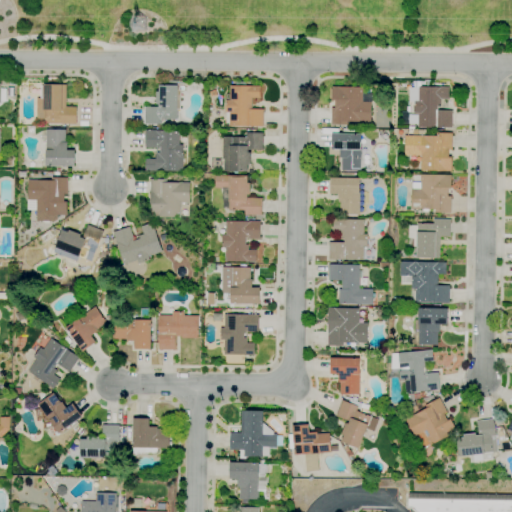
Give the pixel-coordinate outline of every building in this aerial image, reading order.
[(161,125),(144,124),(144,106),(156,107),(157,93),(159,93),(159,85),(166,85),(166,80),(176,81),(176,86),(177,86),(177,90),(180,90),(180,110),(177,110),(177,120),(161,120),(161,125)] [(77,125),(46,124),(46,119),(36,119),(37,99),(41,99),(41,87),(43,87),(43,85),(66,85),(66,107),(77,107),(77,125)] [(263,127),(229,127),(229,125),(227,125),(227,112),(225,112),(225,100),(229,100),(229,86),(260,86),(260,98),(252,98),(252,110),(263,110),(263,127)] [(347,125),(331,125),(331,108),(335,108),(335,101),(331,101),(332,87),(339,87),(363,88),(362,102),(371,102),(371,122),(347,122),(347,125)] [(452,128),(417,127),(417,124),(408,124),(408,115),(418,115),(418,113),(414,113),(414,102),(409,102),(409,88),(418,88),(418,87),(440,87),(449,87),(449,100),(441,99),(441,104),(438,104),(438,110),(452,111),(452,128)] [(211,98),(209,92),(215,90),(217,95),(211,98)] [(75,168),(46,167),(47,151),(46,151),(46,130),(65,130),(65,142),(67,142),(67,151),(75,151),(75,168)] [(451,171),(420,170),(421,156),(405,155),(405,135),(418,136),(418,130),(424,130),(424,136),(435,136),(435,133),(452,133),(452,150),(449,150),(448,157),(451,157),(451,171)] [(183,172),(145,171),(145,159),(156,159),(156,152),(156,148),(145,148),(145,131),(157,131),(157,133),(171,133),(171,131),(180,131),(179,145),(183,145),(183,172)] [(248,172),(224,172),(224,160),(222,160),(222,137),(245,137),(246,132),(263,133),(263,137),(264,137),(263,144),(262,144),(262,150),(248,150),(248,152),(251,152),(251,165),(248,165),(248,172)] [(361,170),(341,170),(342,158),(340,158),(340,150),(332,150),(332,133),(361,134),(361,149),(361,170)] [(262,215),(244,215),(244,211),(229,211),(229,202),(228,202),(228,200),(222,200),(222,188),(215,188),(215,176),(221,176),(221,174),(226,174),(226,176),(229,176),(247,176),(247,183),(250,183),(250,195),(247,195),(247,198),(262,198),(262,215)] [(451,213),(435,213),(435,210),(427,210),(427,211),(422,211),(422,210),(411,209),(411,189),(412,189),(412,182),(420,183),(420,174),(451,175),(450,189),(448,189),(448,196),(451,196),(451,213)] [(66,215),(36,215),(36,211),(26,211),(26,201),(28,201),(29,180),(37,180),(52,181),(52,178),(68,178),(67,194),(64,194),(63,202),(66,202),(66,215)] [(359,215),(341,215),(341,202),(338,202),(338,194),(330,194),(331,178),(360,178),(360,193),(359,215)] [(180,217),(161,217),(150,217),(151,191),(150,191),(150,179),(166,180),(166,183),(180,183),(180,182),(190,183),(189,203),(181,203),(180,217)] [(363,260),(329,260),(329,242),(344,243),(344,238),(341,238),(341,231),(333,231),(333,219),(364,220),(364,234),(367,234),(367,246),(363,246),(363,260)] [(416,258),(417,237),(408,237),(408,225),(417,226),(417,223),(433,224),(434,219),(451,219),(450,222),(451,222),(450,234),(450,237),(440,237),(439,258),(416,258)] [(247,262),(225,262),(225,253),(223,253),(224,247),(221,247),(222,235),(226,235),(226,221),(249,222),(250,221),(260,221),(260,239),(250,239),(248,239),(248,250),(256,250),(256,262),(247,262)] [(124,265),(116,242),(117,242),(113,232),(130,226),(134,238),(144,234),(141,227),(153,223),(155,231),(162,252),(149,257),(150,260),(138,264),(137,260),(124,265)] [(77,262),(54,252),(55,248),(55,247),(62,230),(68,233),(69,230),(81,234),(79,237),(86,240),(86,239),(83,238),(88,225),(103,232),(97,247),(97,248),(91,262),(79,257),(77,262)] [(161,241),(160,236),(167,233),(169,238),(161,241)] [(219,263),(212,263),(213,254),(220,254),(219,263)] [(449,303),(415,302),(415,289),(411,289),(412,277),(400,276),(400,262),(437,263),(437,261),(443,261),(443,262),(446,262),(446,275),(438,274),(437,285),(449,285),(449,303)] [(372,305),(338,304),(339,289),(342,289),(342,280),(328,280),(329,265),(360,265),(359,289),(373,289),(372,294),(375,294),(375,298),(372,298),(372,305)] [(260,304),(230,304),(230,294),(221,294),(222,267),(250,268),(250,280),(252,280),(252,288),(260,288),(260,304)] [(214,305),(206,305),(207,293),(215,293),(214,305)] [(107,323),(97,330),(98,331),(91,336),(96,343),(83,352),(66,328),(67,328),(61,319),(72,311),(78,319),(95,307),(107,323)] [(149,318),(140,318),(140,308),(149,308),(149,318)] [(343,346),(327,345),(328,330),(329,330),(329,308),(359,309),(359,323),(367,324),(367,344),(355,344),(355,343),(343,342),(343,346)] [(437,345),(418,345),(418,333),(414,333),(415,319),(418,319),(419,308),(448,309),(447,325),(439,325),(439,333),(438,333),(437,345)] [(175,350),(158,350),(158,315),(172,315),(172,312),(184,312),(184,316),(198,316),(198,339),(181,338),(181,336),(175,336),(175,350)] [(254,356),(224,355),(224,340),(220,340),(220,328),(224,328),(224,314),(248,315),(248,314),(259,315),(258,333),(247,332),(246,343),(255,343),(254,356)] [(151,350),(135,349),(135,341),(127,341),(127,339),(114,339),(115,319),(136,320),(151,320),(151,350)] [(67,345),(63,340),(67,336),(71,342),(67,345)] [(53,389),(28,372),(37,360),(34,357),(40,348),(43,350),(51,338),(80,358),(70,372),(57,364),(54,369),(57,370),(54,375),(60,379),(53,389)] [(406,393),(404,379),(401,380),(399,368),(391,369),(391,354),(432,350),(433,362),(425,363),(427,373),(438,372),(439,389),(406,393)] [(244,366),(235,365),(235,360),(237,360),(237,359),(241,360),(241,358),(243,359),(243,360),(244,360),(244,366)] [(359,395),(340,394),(340,383),(338,383),(338,375),(330,375),(331,358),(360,359),(359,374),(359,395)] [(8,402),(3,396),(7,392),(10,396),(11,400),(8,402)] [(59,434),(52,425),(44,428),(43,419),(37,420),(35,409),(40,409),(37,405),(53,393),(61,403),(62,402),(67,408),(73,403),(83,417),(59,434)] [(421,450),(414,437),(405,419),(414,414),(414,415),(426,408),(425,405),(439,398),(447,413),(444,414),(447,420),(450,419),(456,432),(454,433),(457,438),(453,441),(448,439),(447,436),(421,450)] [(369,405),(366,414),(379,420),(374,431),(367,428),(359,449),(341,442),(344,435),(341,435),(346,423),(348,424),(349,422),(336,416),(342,400),(348,403),(349,400),(369,405)] [(262,458),(243,457),(244,450),(229,450),(230,432),(240,433),(241,411),(264,411),(263,421),(264,424),(273,432),(273,433),(277,434),(277,436),(282,436),(282,446),(277,446),(277,448),(276,448),(276,449),(269,449),(269,456),(262,456),(262,458)] [(1,438),(0,437),(0,418),(10,417),(10,430),(1,438)] [(133,457),(133,448),(133,418),(149,419),(149,427),(157,427),(157,428),(169,428),(169,448),(158,448),(157,453),(145,453),(133,457)] [(472,462),(471,455),(459,457),(456,438),(463,438),(463,435),(475,433),(476,436),(478,436),(477,421),(493,419),(495,436),(497,452),(490,453),(491,459),(472,462)] [(104,459),(80,458),(80,439),(87,439),(87,437),(99,437),(99,439),(102,439),(102,425),(119,425),(119,432),(124,432),(124,441),(119,441),(119,443),(114,443),(114,458),(104,457),(104,459)] [(306,472),(305,454),(294,455),(294,449),(289,449),(288,434),(293,434),(292,426),(309,425),(309,433),(317,432),(317,434),(329,433),(330,446),(337,446),(337,451),(330,452),(330,453),(317,454),(319,471),(306,472)] [(266,500),(263,500),(264,491),(259,491),(258,500),(239,499),(239,487),(237,487),(237,479),(229,479),(230,462),(259,463),(259,464),(260,460),(261,460),(261,464),(267,464),(267,475),(266,475),(266,478),(267,478),(267,486),(265,486),(265,493),(266,493),(266,500)] [(494,480),(486,480),(486,472),(494,472),(494,480)] [(126,489),(114,489),(114,478),(126,478),(126,489)] [(60,496),(58,495),(56,492),(56,488),(60,485),(65,486),(67,490),(66,494),(63,496),(60,496)] [(80,511),(81,501),(96,502),(96,498),(95,498),(95,495),(96,495),(96,493),(116,493),(116,497),(118,497),(118,504),(117,504),(116,506),(117,506),(117,511),(116,511),(80,511)] [(411,511),(412,511),(412,507),(408,507),(409,493),(511,494),(511,511),(411,511)]
